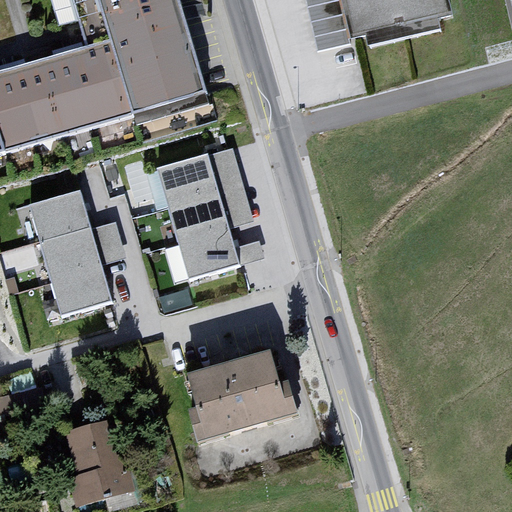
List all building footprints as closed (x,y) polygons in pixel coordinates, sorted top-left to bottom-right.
[(175,0),(91,0),(105,49),(0,77),(0,155),(203,96),(175,0)] [(447,19),(443,0),(334,0),(346,42),(447,19)] [(229,153),(151,175),(182,284),(261,263),(256,245),(234,251),(230,234),(250,228),(229,153)] [(80,197),(24,213),(55,324),(112,308),(101,270),(122,264),(112,226),(90,232),(80,197)] [(268,356),(176,383),(196,449),(287,423),(268,356)] [(104,426),(61,437),(72,478),(62,483),(69,507),(130,496),(124,470),(110,459),(104,426)]
